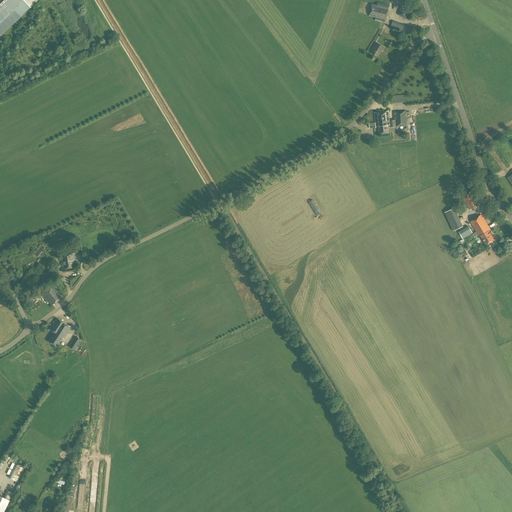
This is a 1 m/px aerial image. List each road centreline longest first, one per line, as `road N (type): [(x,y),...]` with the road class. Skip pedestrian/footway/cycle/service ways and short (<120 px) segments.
road 1 (unclassified): [(32,330),(104,261),(345,131),(407,54),(435,33)]
road 2 (tertiary): [(511,221),(476,154),(435,33)]
